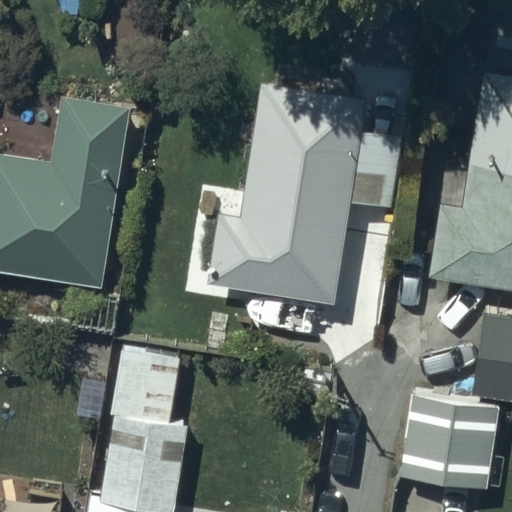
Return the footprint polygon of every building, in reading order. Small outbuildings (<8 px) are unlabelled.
[(348,0),(341,43),(406,53),(416,0),(348,0)] [(438,186),(426,256),(511,271),(511,60),(480,55),(457,189),(438,186)] [(214,191),(202,261),(329,283),(346,181),(384,188),(396,121),(357,114),(363,79),(256,60),(232,195),(214,191)] [(0,146),(0,264),(97,280),(125,100),(60,90),(50,155),(0,146)] [(511,298),(479,293),(467,372),(511,378),(511,298)] [(96,476),(86,474),(80,511),(145,511),(147,498),(173,502),(187,407),(169,404),(179,335),(117,326),(107,398),(108,398),(96,476)] [(493,387),(410,375),(399,457),(482,468),(493,387)]
